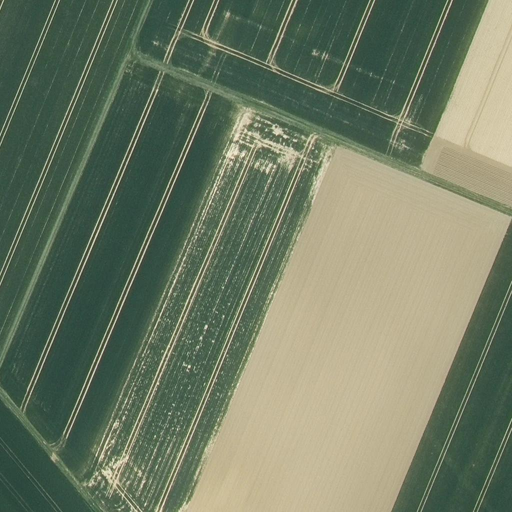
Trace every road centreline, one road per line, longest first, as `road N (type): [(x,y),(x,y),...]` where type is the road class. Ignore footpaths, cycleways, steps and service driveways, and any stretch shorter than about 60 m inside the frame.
road 1 (track): [(125,55),(511,213)]
road 2 (track): [(148,0),(0,360)]
road 3 (track): [(94,511),(0,397)]
